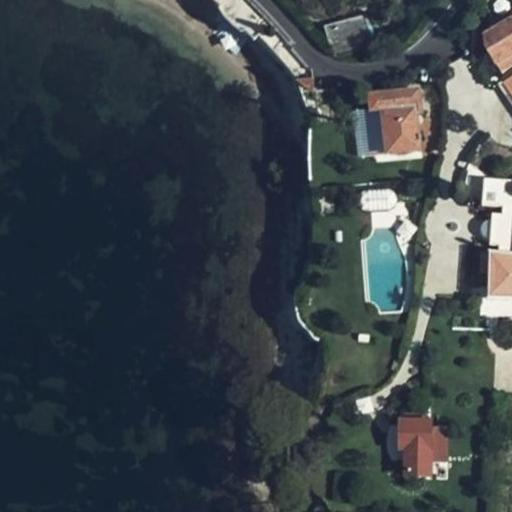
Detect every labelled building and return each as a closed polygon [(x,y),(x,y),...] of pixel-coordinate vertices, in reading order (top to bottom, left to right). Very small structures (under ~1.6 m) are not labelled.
[(366,21),(327,32),(334,58),(339,61),(375,51),(366,21)] [(488,43),(506,73),(511,68),(511,22),(503,29),(505,31),(488,43)] [(511,104),(511,78),(500,86),(511,104)] [(312,84),(297,85),(313,99),(312,84)] [(365,95),(368,113),(377,113),(382,158),(420,153),(415,112),(418,112),(415,88),(365,95)] [(377,113),(368,113),(373,159),(382,158),(377,113)] [(511,182),(485,182),(483,208),(503,209),(503,216),(493,216),(491,247),(500,247),(499,255),(492,255),(492,261),(486,261),(486,272),(491,272),(489,299),(511,299),(511,182)] [(404,426),(424,425),(424,414),(404,414),(404,426)] [(427,425),(424,425),(404,426),(400,426),(400,451),(404,451),(405,475),(427,474),(427,462),(427,425)] [(443,425),(427,425),(427,462),(444,462),(443,425)]
